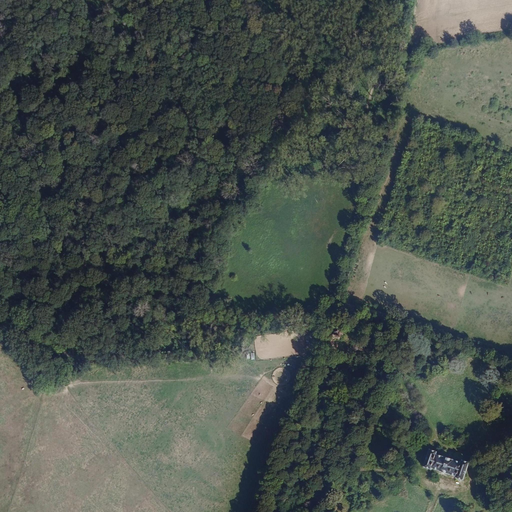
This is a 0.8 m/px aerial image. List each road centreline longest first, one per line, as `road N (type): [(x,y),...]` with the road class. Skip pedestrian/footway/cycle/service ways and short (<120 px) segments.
road 1 (track): [(335,308),(201,312),(144,295),(101,275),(0,194)]
road 2 (track): [(511,359),(365,307),(335,308)]
